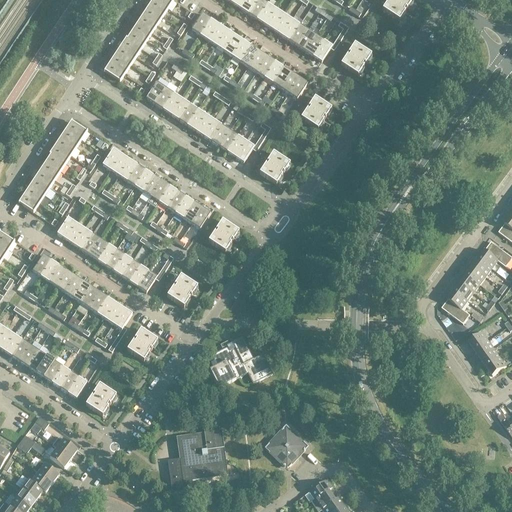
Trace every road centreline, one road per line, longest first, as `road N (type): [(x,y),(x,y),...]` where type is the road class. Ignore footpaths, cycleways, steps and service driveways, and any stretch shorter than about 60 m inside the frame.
road 1 (secondary): [(424,490),(374,415),(355,345),(362,274),(408,189)]
road 2 (residential): [(481,408),(421,325),(419,304),(511,182)]
road 3 (residential): [(285,211),(85,74)]
road 4 (residential): [(265,239),(64,106)]
road 5 (residential): [(191,341),(0,212)]
road 6 (residential): [(360,108),(200,0)]
road 7 (secondary): [(502,53),(408,189)]
road 8 (secondary): [(408,189),(511,75)]
road 9 (residential): [(112,448),(0,369)]
road 10 (residential): [(112,448),(191,341)]
road 11 (residential): [(360,108),(437,5)]
road 12 (residential): [(285,211),(360,108)]
road 13 (residential): [(191,341),(265,239)]
